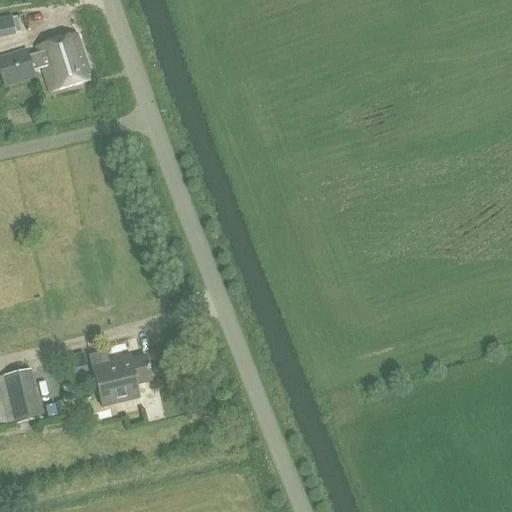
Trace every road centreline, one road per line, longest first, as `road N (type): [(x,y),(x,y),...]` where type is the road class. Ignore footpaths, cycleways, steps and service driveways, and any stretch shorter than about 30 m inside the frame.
road 1 (unclassified): [(308,511),(151,118)]
road 2 (unclassified): [(0,151),(151,118)]
road 3 (unclassified): [(151,118),(108,0)]
